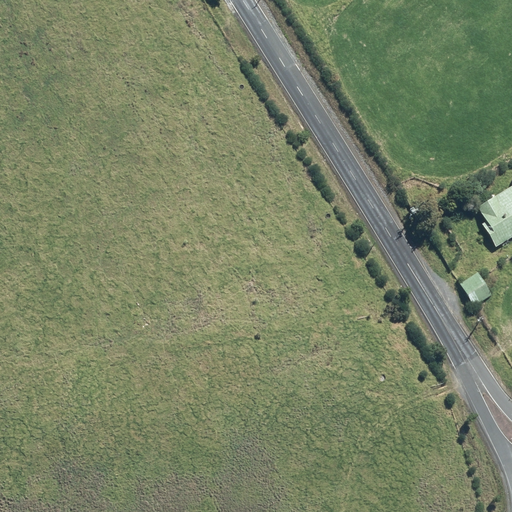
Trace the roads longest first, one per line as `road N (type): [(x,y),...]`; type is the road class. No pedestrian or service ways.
road 1 (tertiary): [(449,335),(238,0)]
road 2 (tertiary): [(500,450),(452,358),(449,335)]
